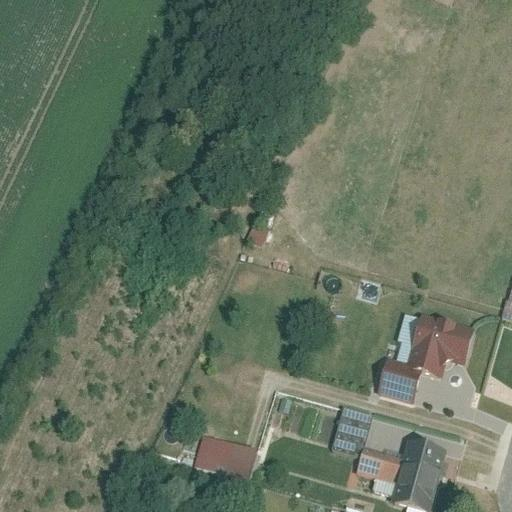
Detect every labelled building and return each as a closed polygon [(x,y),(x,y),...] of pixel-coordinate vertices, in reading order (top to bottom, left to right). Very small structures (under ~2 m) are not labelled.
[(260,249),(266,234),(253,228),(246,243),(260,249)] [(511,280),(501,320),(511,323),(511,280)] [(363,281),(360,296),(379,301),(382,285),(363,281)] [(479,332),(425,319),(410,374),(447,382),(449,370),(455,366),(469,370),(479,332)] [(194,471),(247,483),(254,452),(201,439),(194,471)] [(434,511),(452,454),(411,444),(393,506),(416,511),(434,511)]
